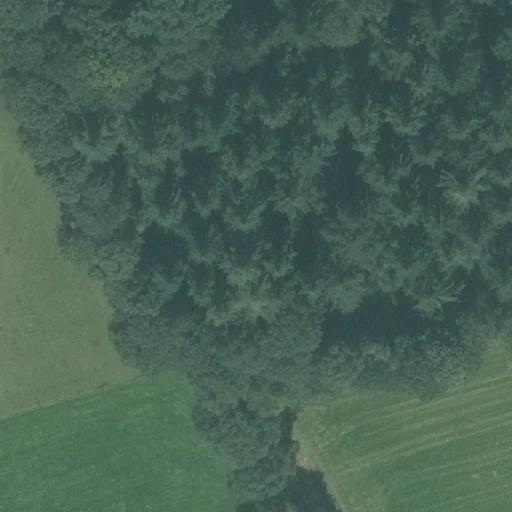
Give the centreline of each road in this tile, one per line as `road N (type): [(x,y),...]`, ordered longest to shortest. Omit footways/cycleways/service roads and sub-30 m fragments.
road 1 (track): [(28,30),(279,511)]
road 2 (track): [(0,40),(127,0)]
